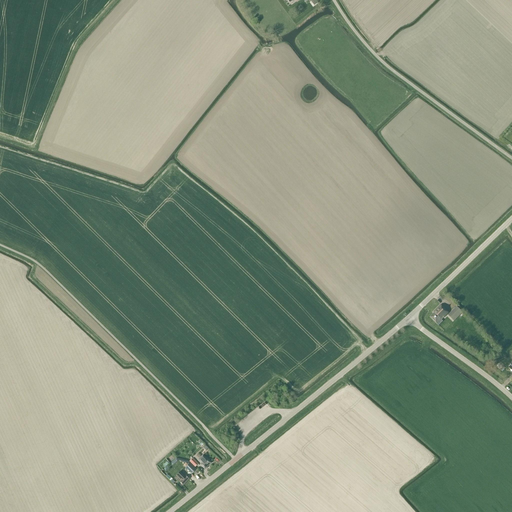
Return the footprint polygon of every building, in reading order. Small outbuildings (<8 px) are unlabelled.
[(433,312),(434,313),(430,317),(438,326),(443,321),(441,320),(448,313),(441,305),(433,312)] [(457,307),(448,315),(454,321),(463,313),(457,307)] [(207,459),(206,459),(203,455),(197,460),(200,464),(205,470),(207,468),(206,467),(211,463),(207,459)] [(198,464),(192,459),(189,462),(195,467),(198,464)] [(189,463),(185,467),(191,474),(196,470),(189,463)] [(184,477),(179,473),(176,477),(181,481),(179,482),(183,486),(189,479),(185,476),(184,477)]
